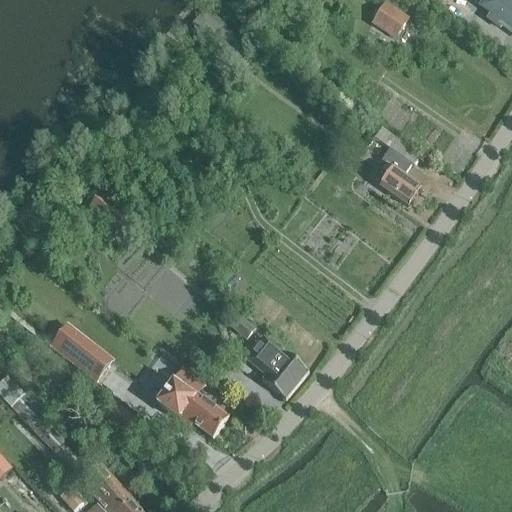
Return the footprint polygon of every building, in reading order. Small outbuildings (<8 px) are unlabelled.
[(423,0),(436,12),(437,12),(447,0),(423,0)] [(481,0),(477,6),(485,11),(492,17),(489,21),(500,28),(503,25),(511,31),(511,1),(510,0),(481,0)] [(407,21),(385,7),(375,22),(397,37),(407,21)] [(194,27),(234,59),(248,41),(208,9),(194,27)] [(129,108),(144,121),(158,106),(143,92),(129,108)] [(380,189),(408,209),(421,190),(404,178),(412,167),(390,151),(382,163),(393,171),(380,189)] [(101,197),(91,210),(109,225),(111,222),(126,235),(134,225),(101,197)] [(27,206),(12,222),(26,235),(27,234),(25,233),(39,218),(41,219),(41,218),(27,206)] [(254,333),(238,320),(231,329),(246,342),(254,333)] [(113,363),(68,328),(51,349),(96,385),(113,363)] [(263,340),(246,361),(266,378),(262,383),(286,402),(309,375),(285,355),(283,357),(263,340)] [(179,423),(179,422),(189,429),(192,425),(212,440),(212,441),(213,441),(228,420),(227,420),(197,398),(204,389),(182,372),(157,406),(179,423)] [(11,409),(24,397),(7,378),(6,377),(0,382),(0,399),(9,409),(10,410),(10,409),(11,409)] [(26,396),(11,410),(71,474),(80,466),(66,450),(65,451),(60,446),(63,443),(50,429),(54,426),(26,396)] [(143,427),(106,396),(92,412),(92,413),(130,445),(131,445),(131,444),(145,428),(143,427)] [(0,481),(14,469),(0,453),(0,481)] [(84,482),(95,495),(92,497),(105,511),(140,511),(101,467),(84,482)] [(6,482),(25,503),(34,495),(15,473),(6,482)] [(60,499),(71,511),(76,511),(83,506),(70,491),(60,499)]
